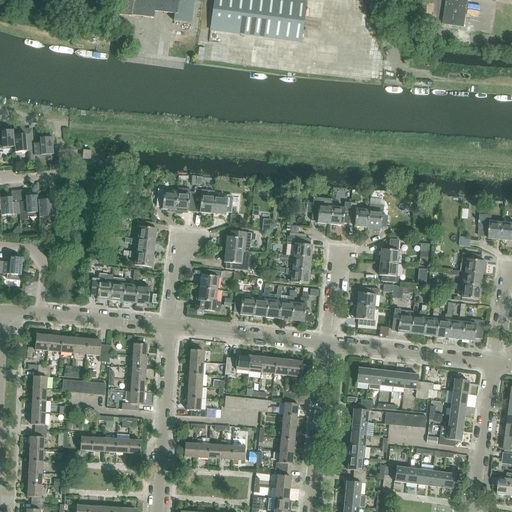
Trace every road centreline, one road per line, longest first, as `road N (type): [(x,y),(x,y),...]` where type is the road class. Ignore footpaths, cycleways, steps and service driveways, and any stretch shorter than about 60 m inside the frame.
road 1 (residential): [(158,511),(169,324)]
road 2 (residential): [(308,511),(326,343)]
road 3 (residential): [(492,363),(326,343)]
road 4 (residential): [(326,343),(169,324)]
road 5 (unclassified): [(473,511),(492,363)]
road 6 (residential): [(38,313),(169,324)]
